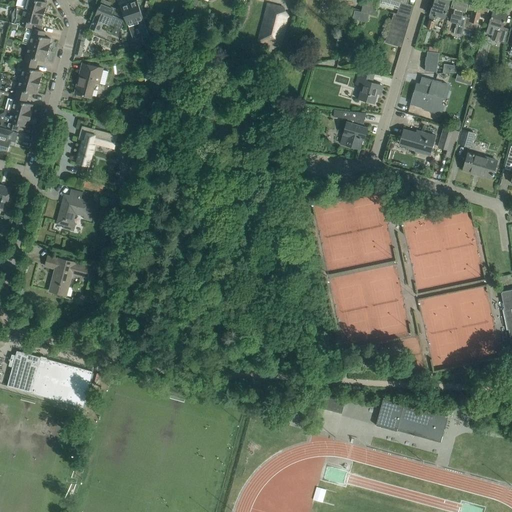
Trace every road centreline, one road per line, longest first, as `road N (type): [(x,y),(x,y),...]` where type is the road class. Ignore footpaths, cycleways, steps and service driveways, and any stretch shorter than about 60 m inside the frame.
road 1 (residential): [(506,244),(498,206),(376,163),(420,0)]
road 2 (residential): [(35,174),(74,23),(62,0)]
